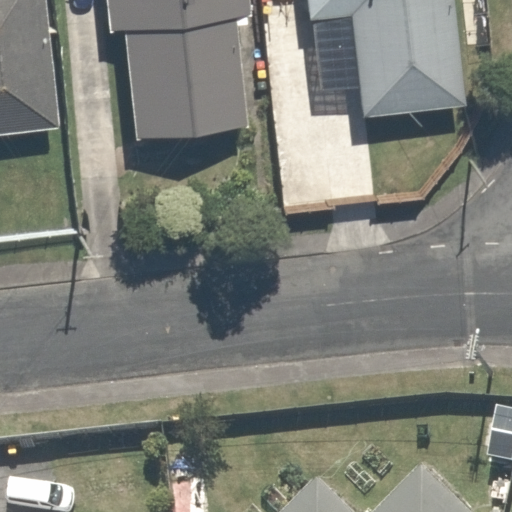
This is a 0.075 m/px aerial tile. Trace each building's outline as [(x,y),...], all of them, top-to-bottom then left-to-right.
[(94,0),(97,40),(218,34),(215,0),(94,0)] [(449,117),(427,0),(266,0),(274,39),(317,31),(337,138),(449,117)] [(35,4),(0,4),(0,143),(38,143),(35,4)] [(98,59),(97,155),(240,140),(227,42),(98,59)] [(346,154),(295,151),(293,209),(343,211),(346,154)] [(468,511),(431,474),(388,511),(363,511),(332,481),(297,511),(468,511)]
